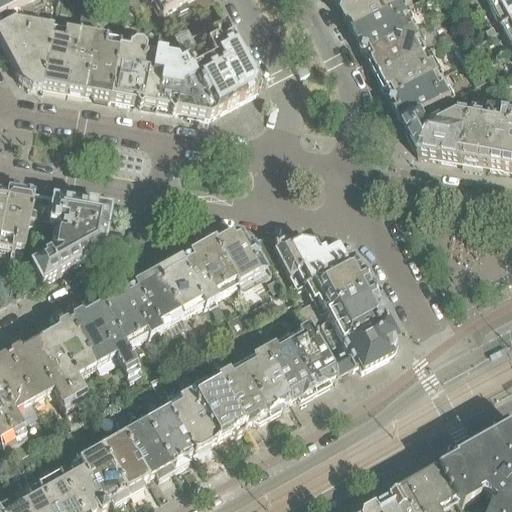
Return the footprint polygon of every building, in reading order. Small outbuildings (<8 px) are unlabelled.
[(41,0),(0,0),(0,21),(29,7),(41,0)] [(73,71),(82,15),(84,7),(78,0),(73,0),(65,35),(64,35),(64,39),(62,39),(50,36),(39,96),(83,104),(88,74),(73,71)] [(204,0),(141,0),(149,12),(153,10),(160,23),(204,0)] [(344,15),(372,0),(331,0),(335,6),(340,8),(344,15)] [(356,38),(407,12),(400,1),(397,3),(395,0),(372,0),(344,15),(343,16),(343,21),(347,29),(352,31),(353,31),(356,38)] [(511,0),(484,0),(491,12),(511,0)] [(503,34),(511,29),(511,0),(491,12),(503,34)] [(39,96),(50,36),(38,34),(39,27),(29,7),(0,21),(0,49),(11,70),(21,89),(27,94),(39,96)] [(483,16),(480,10),(472,14),(476,20),(483,16)] [(415,37),(408,25),(413,22),(407,12),(356,38),(353,40),(363,60),(369,62),(415,37)] [(107,108),(118,49),(120,39),(84,32),(84,27),(95,28),(96,17),(82,15),(73,71),(88,74),(83,104),(107,108)] [(155,37),(146,19),(138,24),(147,41),(155,37)] [(257,91),(224,29),(224,28),(209,36),(209,35),(188,46),(184,39),(171,46),(181,65),(213,123),(254,101),(257,91)] [(511,51),(511,29),(503,34),(511,51)] [(496,38),(493,32),(486,36),(489,42),(496,38)] [(380,85),(427,59),(421,48),(425,45),(419,35),(415,37),(369,62),(374,71),(372,76),(375,81),(380,83),(380,85)] [(150,84),(153,61),(144,59),(145,55),(141,50),(133,49),(128,52),(128,53),(118,51),(118,49),(107,108),(154,116),(159,86),(150,84)] [(473,65),(468,56),(460,60),(465,70),(473,65)] [(439,83),(443,81),(432,57),(427,59),(380,85),(381,86),(380,92),(383,96),(388,99),(392,108),(439,83)] [(492,70),(486,59),(474,65),(480,77),(492,70)] [(213,123),(181,65),(175,69),(164,67),(164,63),(153,61),(150,84),(159,86),(154,116),(208,126),(213,123)] [(308,79),(302,66),(293,71),(299,83),(308,79)] [(423,121),(452,106),(456,104),(449,92),(445,94),(439,83),(392,108),(391,113),(401,132),(423,121)] [(499,96),(493,84),(485,87),(492,100),(499,96)] [(486,98),(482,91),(471,98),(475,105),(486,98)] [(510,151),(511,138),(511,113),(504,112),(503,119),(472,114),(471,123),(474,123),(466,171),(493,176),(498,149),(510,151)] [(466,171),(474,123),(471,123),(457,120),(430,135),(423,121),(401,132),(418,163),(466,171)] [(511,179),(511,138),(510,151),(498,149),(493,176),(511,179)] [(22,260),(27,232),(33,204),(0,198),(0,255),(9,257),(10,258),(9,264),(12,265),(12,269),(16,270),(19,259),(22,260)] [(102,254),(109,217),(33,204),(27,232),(47,236),(48,236),(56,237),(52,259),(29,271),(31,275),(40,291),(99,258),(102,254)] [(267,277),(260,266),(250,249),(245,251),(239,242),(235,241),(229,244),(228,244),(224,243),(212,250),(235,293),(238,298),(243,299),(269,283),(266,277),(267,277)] [(343,272),(336,258),(327,257),(317,262),(313,254),(297,251),(289,256),(286,249),(282,249),(273,254),(272,254),(279,273),(281,274),(287,285),(294,281),(302,295),(307,291),(343,272)] [(235,293),(212,250),(178,269),(193,295),(206,288),(215,305),(235,293)] [(324,321),(367,298),(351,267),(343,272),(307,291),(315,306),(297,315),(306,331),(324,321)] [(216,307),(215,305),(206,288),(193,295),(178,269),(155,282),(180,324),(202,312),(203,315),(208,312),(217,327),(225,323),(216,308),(216,307)] [(40,291),(31,275),(20,281),(15,305),(40,291)] [(180,324),(155,282),(134,294),(149,320),(136,327),(156,360),(160,357),(151,344),(160,339),(159,336),(180,324)] [(156,360),(136,327),(149,320),(134,294),(68,331),(94,376),(114,364),(128,389),(135,385),(141,395),(145,392),(145,391),(144,389),(126,355),(142,346),(152,362),(156,360)] [(384,329),(367,298),(324,321),(339,351),(384,329)] [(292,309),(288,301),(279,306),(283,314),(292,309)] [(256,330),(248,315),(226,327),(234,342),(256,330)] [(328,369),(335,384),(352,375),(352,376),(358,373),(360,379),(388,364),(387,362),(390,360),(388,358),(390,352),(393,351),(392,348),(393,347),(384,329),(339,351),(335,353),(340,361),(328,369)] [(94,376),(68,331),(7,366),(32,411),(52,399),(66,424),(72,420),(76,426),(68,431),(70,435),(84,427),(82,425),(79,419),(78,417),(89,411),(75,387),(94,376)] [(336,385),(335,384),(328,369),(307,334),(305,331),(295,336),(297,340),(261,360),(289,408),(297,404),(299,409),(329,391),(328,389),(336,385)] [(268,425),(238,372),(227,379),(216,359),(212,353),(201,360),(216,385),(244,434),(252,429),(257,431),(268,425)] [(289,408),(261,360),(238,372),(268,425),(280,418),(281,413),(289,408)] [(13,421),(32,411),(7,366),(0,369),(0,454),(3,459),(12,454),(18,464),(20,463),(33,457),(26,445),(27,445),(13,421)] [(192,391),(181,372),(173,376),(178,385),(184,396),(192,391)] [(215,450),(188,401),(184,396),(178,385),(173,389),(182,404),(165,415),(191,461),(192,463),(193,463),(198,465),(206,460),(207,454),(215,450)] [(244,434),(216,385),(188,401),(215,450),(229,442),(234,444),(243,439),(244,434)] [(191,461),(165,415),(164,413),(142,425),(172,479),(187,470),(184,465),(191,461)] [(172,479),(142,425),(119,438),(147,486),(154,482),(157,487),(172,479)] [(446,472),(435,478),(453,510),(454,511),(511,511),(511,432),(451,466),(452,469),(446,472)] [(147,486),(119,438),(97,450),(127,504),(143,496),(140,490),(147,486)] [(64,447),(61,441),(55,445),(58,451),(64,447)] [(113,511),(127,504),(97,450),(75,463),(78,467),(103,511),(110,508),(112,511),(113,511)] [(33,467),(29,461),(33,458),(33,457),(20,463),(25,471),(33,467)] [(26,474),(25,471),(20,463),(18,464),(13,468),(19,477),(26,474)] [(103,511),(78,467),(69,473),(57,480),(75,511),(103,511)] [(429,481),(395,500),(402,511),(453,511),(453,510),(435,478),(429,481)] [(75,511),(57,480),(36,492),(47,511),(75,511)] [(47,511),(36,492),(16,503),(20,511),(47,511)] [(402,511),(395,500),(374,511),(402,511)] [(20,511),(16,503),(0,511),(20,511)]
